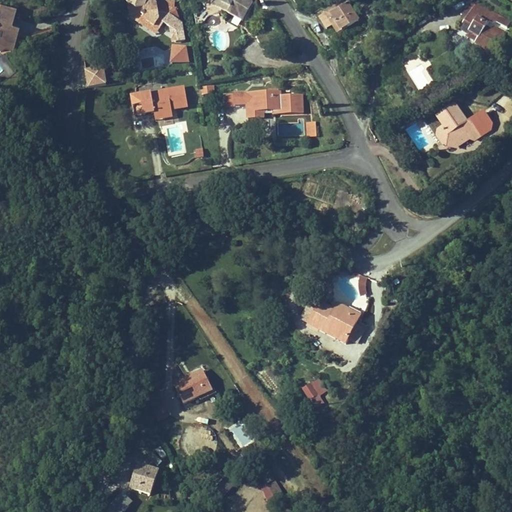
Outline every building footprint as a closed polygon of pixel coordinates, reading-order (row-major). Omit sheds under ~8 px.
[(120,13),(135,22),(139,17),(148,22),(150,15),(154,18),(157,20),(162,14),(167,4),(165,0),(135,0),(136,1),(126,2),(120,13)] [(212,0),(210,8),(231,19),(237,0),(212,0)] [(329,0),(331,2),(311,13),(319,28),(327,24),(331,32),(352,21),(342,1),(343,0),(329,0)] [(492,42),(503,26),(485,15),(490,7),(480,0),(469,0),(460,13),(469,20),(470,18),(478,23),(474,30),(492,42)] [(0,48),(2,49),(8,26),(2,23),(7,5),(0,2),(0,48)] [(172,19),(162,14),(157,20),(169,27),(172,19)] [(139,17),(135,22),(147,30),(154,18),(150,15),(148,22),(139,17)] [(258,27),(244,36),(251,50),(265,41),(258,27)] [(171,63),(188,63),(188,44),(170,45),(171,63)] [(148,50),(148,56),(139,56),(140,68),(166,66),(164,49),(148,50)] [(97,64),(79,67),(81,84),(99,81),(97,64)] [(201,94),(214,94),(214,85),(200,86),(201,94)] [(140,113),(157,111),(157,105),(174,103),(173,88),(154,90),(154,95),(137,97),(136,92),(115,95),(117,115),(140,113)] [(267,109),(267,114),(293,111),(290,92),(269,93),(267,88),(221,92),(224,102),(233,101),(237,117),(249,116),(249,110),(267,109)] [(115,95),(105,96),(108,116),(117,115),(115,95)] [(430,112),(438,124),(433,128),(431,136),(437,147),(455,149),(457,142),(464,138),(472,141),(478,137),(470,123),(460,119),(449,100),(430,112)] [(158,119),(157,111),(140,113),(141,121),(158,119)] [(203,149),(194,149),(194,158),(203,158),(203,149)] [(186,153),(178,154),(179,161),(187,160),(186,153)] [(332,297),(318,320),(354,341),(372,312),(350,299),(346,306),(332,297)] [(189,385),(203,381),(199,363),(170,369),(174,389),(189,385)] [(313,409),(323,402),(319,396),(327,391),(319,378),(301,389),(313,409)] [(207,381),(203,381),(189,385),(190,389),(207,385),(207,381)] [(169,447),(163,449),(167,461),(172,459),(169,447)] [(166,466),(149,455),(144,464),(141,464),(136,472),(157,484),(166,466)] [(266,503),(283,496),(271,469),(255,476),(266,503)] [(215,488),(224,496),(235,484),(225,475),(215,488)] [(105,495),(114,508),(135,491),(126,479),(105,495)]
